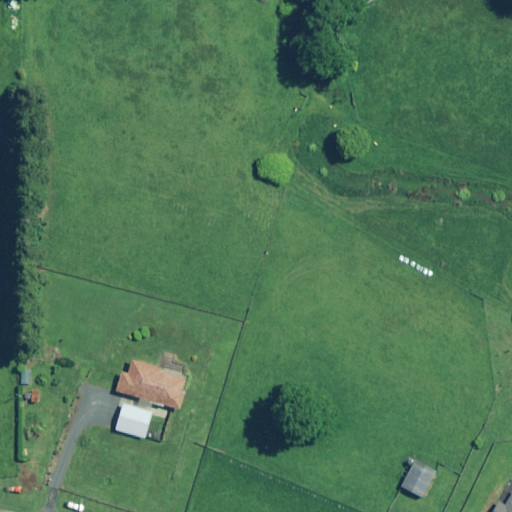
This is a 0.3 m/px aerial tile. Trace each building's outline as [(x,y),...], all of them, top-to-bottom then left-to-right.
[(161,373),(162,371),(132,361),(127,375),(122,373),(116,392),(163,407),(163,405),(179,410),(184,395),(179,394),(184,380),(161,373)] [(20,371),(20,384),(30,384),(31,371),(20,371)] [(152,413),(122,404),(115,430),(145,438),(152,413)] [(413,464),(401,488),(422,497),(433,473),(413,464)] [(511,511),(511,492),(505,504),(501,501),(494,511),(511,511)]
